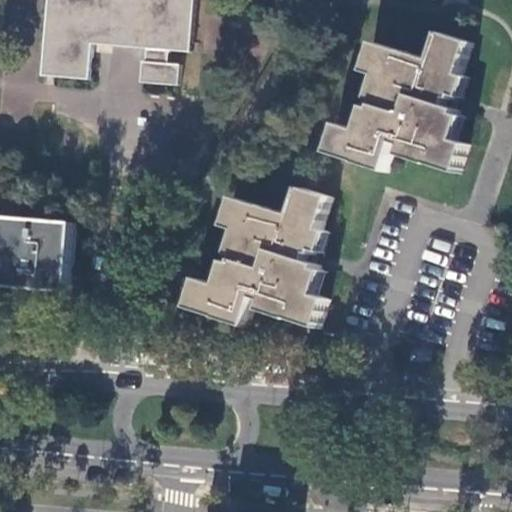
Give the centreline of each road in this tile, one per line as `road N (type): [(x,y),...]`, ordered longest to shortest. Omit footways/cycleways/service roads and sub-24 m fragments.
road 1 (tertiary): [(511,412),(232,389)]
road 2 (tertiary): [(221,464),(482,485)]
road 3 (tertiary): [(140,382),(0,371)]
road 4 (tertiary): [(0,445),(133,456)]
